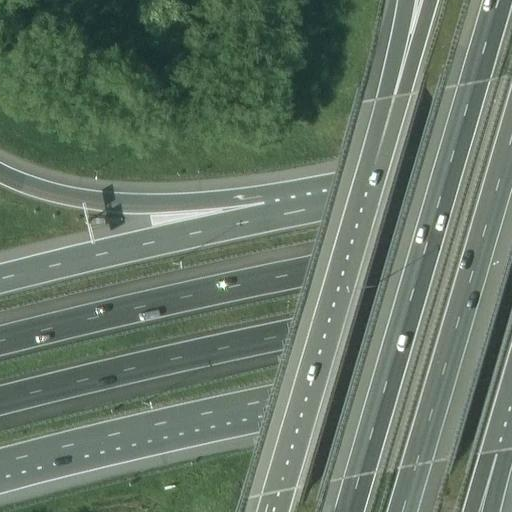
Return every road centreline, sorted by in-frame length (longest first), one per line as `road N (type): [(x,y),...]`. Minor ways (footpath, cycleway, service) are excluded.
road 1 (motorway): [(498,0),(349,511)]
road 2 (motorway): [(0,465),(257,404),(511,357)]
road 3 (motorway): [(511,236),(156,303),(0,343)]
road 4 (motorway): [(0,402),(511,296)]
road 5 (motorway): [(393,98),(273,511)]
road 6 (motorway): [(403,511),(511,139)]
road 7 (motorway): [(267,219),(0,282)]
road 8 (motorway): [(267,219),(57,195),(0,173)]
road 9 (motorway): [(511,173),(267,219)]
